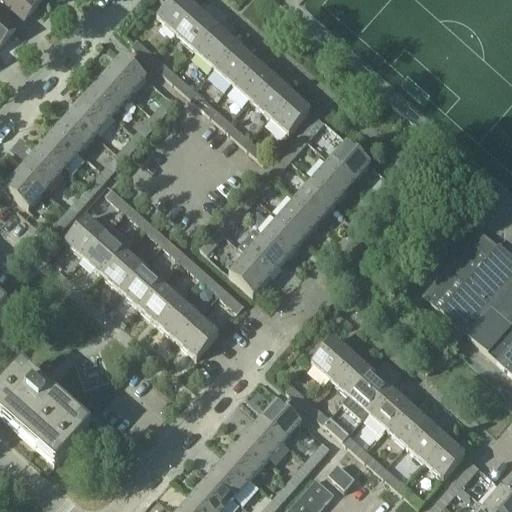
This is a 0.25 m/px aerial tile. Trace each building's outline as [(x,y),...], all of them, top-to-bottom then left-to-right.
[(0,0),(0,20),(2,23),(3,21),(12,11),(24,22),(43,1),(42,0),(0,0)] [(176,0),(156,23),(175,41),(197,16),(178,0),(176,0)] [(215,33),(197,16),(175,41),(194,57),(215,33)] [(2,23),(0,20),(0,49),(15,32),(3,21),(2,23)] [(234,50),(215,33),(194,57),(213,74),(234,50)] [(157,62),(138,44),(131,52),(150,69),(157,62)] [(253,66),(234,50),(213,74),(231,90),(253,66)] [(146,84),(122,62),(105,82),(129,103),(146,84)] [(175,78),(157,62),(150,69),(169,86),(175,78)] [(271,83),(253,66),(231,90),(250,107),(271,83)] [(194,95),(175,78),(169,86),(187,102),(194,95)] [(129,103),(105,82),(88,100),(113,122),(129,103)] [(290,100),(271,83),(250,107),(269,124),(290,100)] [(213,111),(194,95),(187,102),(206,119),(213,111)] [(113,122),(88,100),(72,119),(96,141),(113,122)] [(309,117),(290,100),(269,124),(288,141),(309,117)] [(166,102),(149,121),(156,127),(173,108),(166,102)] [(231,128),(213,111),(206,119),(225,135),(231,128)] [(96,141),(72,119),(55,138),(79,159),(96,141)] [(149,121),(133,139),(140,146),(144,141),(156,127),(149,121)] [(306,148),(324,128),(316,121),(298,141),(306,148)] [(250,145),(231,128),(225,135),(243,152),(250,145)] [(79,159),(55,138),(38,156),(63,178),(79,159)] [(127,160),(140,146),(133,139),(116,158),(123,165),(127,160)] [(289,166),(306,148),(298,141),(282,160),(289,166)] [(268,161),(250,145),(243,152),(262,168),(268,161)] [(370,170),(346,149),(329,169),(353,190),(370,170)] [(63,178),(38,156),(22,175),(46,196),(63,178)] [(116,158),(100,176),(106,183),(113,176),(123,165),(116,158)] [(273,185),(289,166),(282,160),(268,175),(265,178),(273,185)] [(353,190),(329,169),(313,187),(336,208),(353,190)] [(46,196),(22,175),(4,194),(29,216),(46,196)] [(103,187),(106,183),(100,176),(82,195),(90,202),(103,187)] [(256,204),(273,185),(265,178),(260,184),(248,197),(256,204)] [(336,208),(313,187),(296,206),(320,227),(336,208)] [(110,193),(104,201),(125,219),(132,212),(110,193)] [(82,195),(66,214),(73,221),(90,202),(82,195)] [(239,222),(256,204),(248,197),(243,203),(232,215),(239,222)] [(320,227),(296,206),(280,224),(303,245),(320,227)] [(132,212),(125,219),(144,236),(150,228),(142,221),(132,212)] [(51,246),(73,221),(66,214),(43,239),(51,246)] [(223,241),(239,222),(232,215),(226,221),(215,234),(223,241)] [(65,248),(84,265),(106,241),(87,223),(65,248)] [(303,245),(280,224),(263,243),(287,264),(303,245)] [(150,228),(144,236),(162,253),(169,245),(161,238),(150,228)] [(206,260),(223,241),(215,234),(198,253),(206,260)] [(511,264),(505,258),(479,236),(422,300),(430,308),(511,380),(511,264)] [(106,241),(84,265),(103,282),(125,257),(106,241)] [(287,264),(263,243),(246,262),(270,283),(287,264)] [(169,245),(162,253),(181,269),(188,262),(179,254),(169,245)] [(125,257),(103,282),(122,298),(143,274),(142,272),(147,266),(139,259),(133,265),(125,257)] [(206,278),(188,262),(181,269),(200,286),(206,278)] [(270,283),(246,262),(229,281),(253,302),(270,283)] [(143,274),(122,298),(140,315),(162,290),(143,274)] [(225,295),(206,278),(200,286),(218,302),(225,295)] [(162,290),(140,315),(159,331),(181,307),(162,290)] [(243,310),(225,295),(218,302),(236,318),(243,310)] [(181,307),(159,331),(178,348),(199,324),(181,307)] [(199,324),(178,348),(197,365),(219,341),(199,324)] [(310,369),(329,386),(351,362),(332,345),(310,369)] [(370,378),(351,362),(329,386),(346,401),(343,405),(344,407),(370,378)] [(86,438),(54,409),(52,407),(55,403),(38,388),(37,387),(33,391),(17,377),(0,395),(0,416),(59,469),(86,438)] [(388,395),(370,378),(344,407),(352,413),(355,409),(367,419),(388,395)] [(290,388),(284,396),(342,447),(348,440),(290,388)] [(388,395),(367,419),(385,436),(407,411),(388,395)] [(300,429),(275,407),(258,426),(283,448),(300,429)] [(407,411),(385,436),(404,452),(426,428),(407,411)] [(283,448),(258,426),(241,445),(266,467),(283,448)] [(426,428),(404,452),(423,469),(444,444),(426,428)] [(348,440),(342,447),(360,464),(367,456),(348,440)] [(444,444),(423,469),(442,486),(464,461),(444,444)] [(266,467),(241,445),(225,464),(250,486),(266,467)] [(321,447),(303,467),(311,473),(329,454),(321,447)] [(367,456),(360,464),(379,480),(386,473),(367,456)] [(250,486),(225,464),(208,482),(233,504),(250,486)] [(453,486),(461,492),(478,473),(471,466),(453,486)] [(303,467),(287,485),(294,492),(311,473),(303,467)] [(337,473),(328,483),(344,497),(353,487),(337,473)] [(386,473),(379,480),(398,497),(404,489),(386,473)] [(226,511),(233,504),(208,482),(192,501),(203,511),(226,511)] [(314,483),(306,492),(325,509),(333,500),(314,483)] [(287,485),(270,504),(278,511),(294,492),(287,485)] [(437,505),(444,511),(461,492),(453,486),(437,505)] [(404,489),(398,497),(414,511),(417,511),(423,506),(404,489)] [(306,492),(298,502),(309,511),(322,511),(325,509),(306,492)] [(511,511),(511,503),(500,493),(483,511),(511,511)] [(203,511),(192,501),(181,511),(203,511)] [(309,511),(298,502),(290,511),(291,511),(309,511)]
